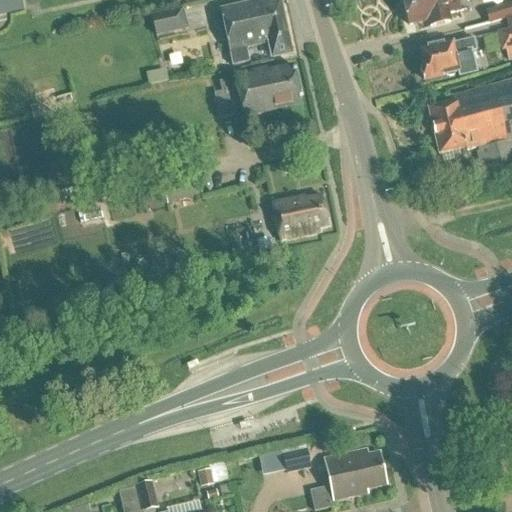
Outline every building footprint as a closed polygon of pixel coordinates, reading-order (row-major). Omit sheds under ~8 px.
[(21,0),(0,0),(0,18),(25,13),(21,0)] [(402,0),(409,28),(428,23),(430,29),(449,25),(448,17),(460,14),(456,0),(402,0)] [(272,60),(290,56),(279,5),(268,7),(266,2),(220,12),(232,68),(248,65),(245,51),(269,46),(272,60)] [(488,26),(511,19),(511,6),(511,4),(484,12),(488,26)] [(184,11),(150,18),(156,40),(189,33),(184,11)] [(508,32),(497,35),(501,54),(506,53),(508,64),(511,63),(511,20),(506,22),(508,32)] [(420,66),(421,70),(419,72),(421,78),(423,79),(424,83),(443,79),(446,78),(449,80),(453,78),(455,76),(458,75),(459,79),(477,75),(472,54),(476,53),(473,41),(452,46),(419,54),(421,66),(420,66)] [(214,96),(216,106),(219,121),(233,118),(233,116),(242,114),(244,120),(301,107),(292,68),(267,74),(265,71),(251,74),(252,77),(220,84),(222,95),(214,96)] [(466,150),(466,153),(479,150),(486,175),(511,168),(511,167),(511,149),(511,145),(511,144),(511,83),(453,100),(455,104),(428,111),(439,157),(466,150)] [(63,91),(45,94),(47,106),(65,103),(63,91)] [(191,173),(159,182),(167,207),(198,198),(191,173)] [(146,198),(161,194),(156,174),(141,178),(146,198)] [(94,189),(96,200),(97,202),(122,195),(121,192),(141,186),(138,176),(94,189)] [(94,189),(77,194),(80,206),(97,201),(96,200),(94,189)] [(271,207),(279,244),(320,235),(319,231),(328,228),(322,199),(305,203),(304,200),(271,207)] [(273,256),(271,250),(269,240),(256,242),(259,253),(260,259),(273,256)] [(282,454),(287,476),(311,471),(306,448),(282,454)] [(367,493),(386,488),(379,456),(368,458),(367,452),(323,462),(332,504),(368,496),(367,493)] [(213,486),(210,472),(197,474),(201,490),(214,488),(213,486)] [(143,511),(150,511),(157,510),(151,484),(137,488),(143,511)] [(217,493),(206,495),(208,503),(218,501),(217,493)]
